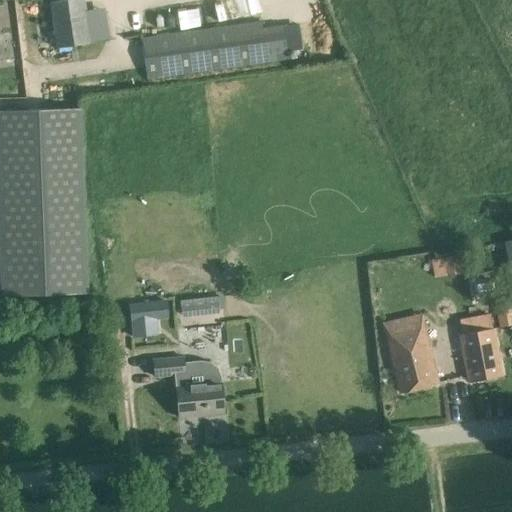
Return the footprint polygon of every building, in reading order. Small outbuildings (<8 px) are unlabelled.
[(60,0),(51,1),(59,49),(92,43),(85,0),(60,0)] [(261,21),(142,38),(148,78),(284,59),(279,25),(262,28),(261,21)] [(82,109),(0,112),(0,216),(3,299),(90,295),(82,109)] [(462,273),(459,256),(445,258),(448,275),(462,273)] [(218,309),(216,297),(181,301),(182,313),(218,309)] [(133,336),(145,335),(144,319),(156,318),(168,317),(166,301),(130,305),(133,336)] [(511,323),(511,308),(511,306),(497,309),(501,326),(511,323)] [(224,312),(184,314),(184,323),(224,321),(224,312)] [(439,383),(425,327),(386,336),(400,392),(439,383)] [(502,376),(492,328),(459,335),(469,382),(502,376)] [(225,412),(222,382),(221,382),(220,377),(217,369),(211,363),(200,361),(185,362),(184,358),(153,360),(154,376),(175,375),(178,417),(225,412)]
